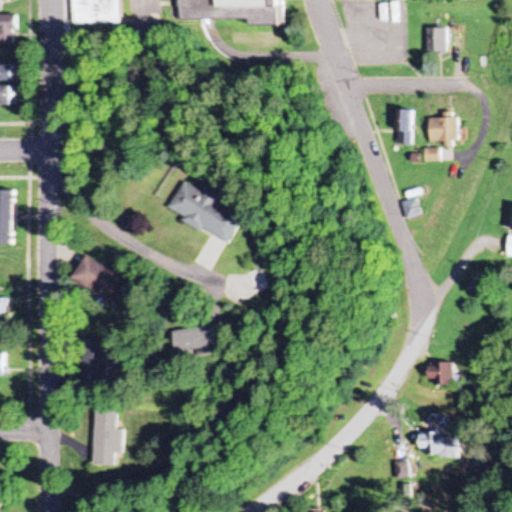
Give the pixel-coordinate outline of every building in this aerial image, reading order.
[(122,23),(122,0),(73,0),(74,23),(122,23)] [(250,19),(250,26),(281,26),(281,0),(179,0),(179,19),(250,19)] [(17,15),(0,14),(0,42),(17,43),(17,15)] [(428,28),(428,54),(448,54),(448,28),(428,28)] [(0,65),(0,80),(14,81),(14,66),(0,65)] [(12,86),(0,86),(0,105),(12,105),(12,86)] [(413,110),(398,110),(398,145),(413,145),(413,110)] [(431,119),(431,144),(461,144),(461,119),(431,119)] [(231,243),(245,216),(221,203),(223,199),(186,180),(169,211),(231,243)] [(0,243),(19,243),(19,191),(0,190),(0,243)] [(402,203),(407,220),(422,216),(418,199),(402,203)] [(78,279),(123,304),(136,282),(91,257),(78,279)] [(0,313),(7,313),(8,297),(0,296),(0,313)] [(178,331),(182,353),(231,345),(228,323),(178,331)] [(110,340),(86,340),(86,373),(110,373),(110,340)] [(0,353),(0,375),(8,376),(8,354),(0,353)] [(432,363),(432,385),(464,385),(464,376),(456,376),(456,363),(432,363)] [(121,411),(99,411),(98,465),(125,465),(126,429),(121,429),(121,411)]
